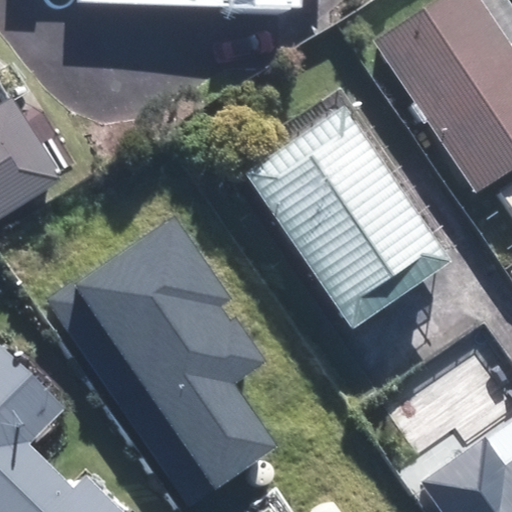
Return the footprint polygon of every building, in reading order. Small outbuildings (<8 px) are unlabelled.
[(511,159),(511,38),(486,0),(424,0),(374,33),(474,184),(511,159)] [(0,212),(67,170),(15,90),(0,99),(0,212)] [(455,248),(348,96),(248,165),(355,318),(455,248)] [(497,256),(511,246),(511,245),(511,178),(480,201),(488,212),(473,223),(497,256)] [(0,511),(133,511),(89,467),(77,479),(33,436),(68,401),(1,333),(0,334),(0,511)] [(511,511),(511,412),(426,470),(454,511),(511,511)]
